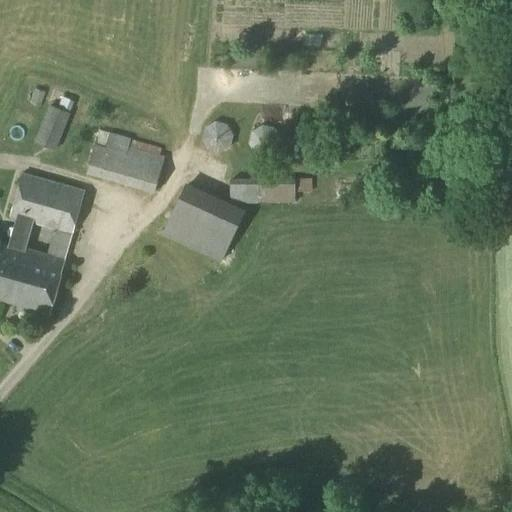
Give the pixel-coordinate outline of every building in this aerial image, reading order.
[(68,113),(73,101),(61,96),(57,109),(47,105),(33,142),(55,151),(69,113),(68,113)] [(217,153),(228,147),(232,135),(226,124),(214,121),(204,126),(200,138),(206,149),(217,153)] [(266,157),(277,151),(279,139),(273,128),(260,125),(250,132),(248,143),(254,154),(266,157)] [(163,156),(128,146),(129,139),(109,133),(105,148),(93,145),(85,174),(153,193),(163,156)] [(1,239),(0,238),(0,299),(49,314),(64,260),(84,190),(20,172),(8,217),(15,219),(8,244),(0,242),(1,239)] [(294,202),(294,192),(310,192),(310,177),(229,179),(229,202),(185,182),(170,215),(230,242),(244,209),(232,204),(294,202)] [(170,215),(161,234),(221,262),(230,242),(170,215)]
